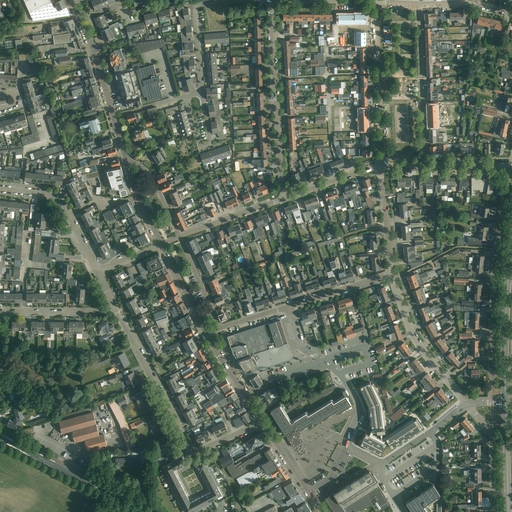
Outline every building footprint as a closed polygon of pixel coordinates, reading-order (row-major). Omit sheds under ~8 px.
[(27,0),(24,1),(29,12),(45,6),(51,3),(51,2),(55,0),(27,0)] [(45,6),(29,12),(33,21),(63,17),(71,15),(64,0),(61,0),(52,4),(51,3),(45,6)] [(101,8),(97,0),(94,0),(91,2),(95,11),(101,8)] [(103,0),(97,0),(101,8),(106,6),(103,0)] [(177,7),(179,16),(189,13),(188,8),(183,9),(183,6),(177,7)] [(169,9),(163,10),(166,20),(172,19),(169,9)] [(166,20),(163,10),(157,12),(160,22),(166,20)] [(156,12),(150,14),(152,23),(158,22),(156,12)] [(179,16),(180,24),(187,23),(186,20),(190,19),(189,13),(179,16)] [(94,19),(96,24),(105,20),(103,14),(94,19)] [(152,23),(150,14),(144,15),(146,25),(152,23)] [(473,22),(473,26),(472,34),(475,35),(477,28),(482,29),(482,28),(482,27),(483,25),(485,17),(479,16),(477,23),(473,22)] [(63,21),(50,23),(50,24),(51,24),(51,26),(47,27),(48,30),(48,34),(59,32),(62,32),(66,30),(67,31),(76,28),(76,27),(72,19),(64,23),(63,21)] [(488,26),(488,30),(490,30),(491,27),(494,28),(496,20),(490,19),(488,26)] [(105,20),(96,24),(99,30),(108,26),(105,20)] [(502,22),(496,20),(494,28),(501,29),(502,22)] [(109,27),(105,29),(100,31),(105,41),(113,37),(112,34),(114,33),(112,28),(115,27),(116,28),(119,26),(117,23),(117,22),(109,26),(109,27)] [(144,23),(138,24),(140,34),(146,32),(144,23)] [(181,32),(192,31),(191,26),(187,26),(187,23),(180,24),(180,25),(177,25),(177,32),(181,32)] [(138,24),(132,25),(134,35),(140,34),(138,24)] [(134,35),(132,25),(126,27),(128,37),(134,35)] [(81,38),(76,28),(67,31),(66,30),(62,32),(59,32),(48,34),(44,34),(44,39),(53,37),(54,44),(73,41),(81,38)] [(181,32),(182,41),(188,40),(188,38),(192,37),(192,31),(181,32)] [(84,46),(81,38),(73,41),(76,49),(84,46)] [(182,41),(182,49),(193,48),(193,42),(188,43),(188,40),(182,41)] [(109,56),(111,60),(123,57),(128,55),(126,52),(122,53),(120,48),(114,50),(114,52),(110,53),(110,55),(109,56)] [(180,58),(183,57),(189,57),(189,54),(194,54),(193,48),(182,49),(183,54),(180,54),(180,58)] [(68,65),(71,65),(70,56),(54,58),(54,65),(68,63),(68,65)] [(91,67),(88,57),(79,60),(82,68),(84,68),(84,69),(91,67)] [(115,72),(115,73),(127,69),(123,57),(111,60),(112,65),(113,65),(115,71),(115,72)] [(183,57),(184,66),(195,65),(194,59),(190,60),(189,57),(183,57)] [(127,69),(115,73),(117,80),(117,79),(118,82),(117,82),(118,83),(120,89),(119,89),(120,90),(122,96),(121,96),(122,97),(126,96),(127,99),(125,99),(126,104),(127,108),(135,106),(136,106),(137,106),(142,105),(140,98),(147,96),(148,101),(162,97),(158,82),(160,81),(159,76),(156,76),(153,65),(139,68),(139,66),(127,69)] [(195,65),(184,66),(184,74),(185,74),(189,74),(191,74),(190,71),(195,71),(195,65)] [(91,67),(84,69),(80,70),(82,77),(86,76),(86,77),(93,75),(91,67)] [(297,68),(283,68),(283,72),(285,72),(285,75),(290,75),(291,76),(297,76),(297,68)] [(71,88),(72,90),(96,83),(94,77),(85,79),(85,80),(81,81),(82,84),(71,88)] [(196,77),(186,79),(189,90),(195,88),(194,84),(196,83),(196,77)] [(32,84),(30,78),(24,80),(25,83),(21,84),(22,86),(23,85),(24,88),(33,86),(37,85),(36,82),(32,84)] [(189,90),(186,79),(178,82),(180,88),(182,87),(184,92),(189,90)] [(430,82),(427,82),(427,91),(435,91),(437,91),(437,89),(436,86),(435,87),(433,87),(432,83),(435,83),(436,83),(436,81),(432,81),(432,79),(429,79),(430,82)] [(77,80),(55,85),(56,89),(78,85),(77,80)] [(84,94),(85,98),(99,94),(96,83),(72,90),(73,97),(84,94)] [(217,88),(217,84),(211,85),(211,88),(206,88),(207,94),(218,93),(221,93),(220,88),(217,88)] [(268,89),(261,90),(262,110),(269,110),(268,89)] [(435,91),(427,91),(427,99),(431,99),(431,102),(433,102),(439,102),(438,94),(438,91),(437,91),(435,91)] [(212,99),(212,102),(218,101),(218,93),(207,94),(207,100),(212,99)] [(507,100),(506,103),(511,104),(511,96),(509,95),(509,94),(504,93),(503,96),(503,97),(503,98),(507,100)] [(99,94),(85,98),(62,105),(51,108),(52,114),(64,110),(86,104),(88,110),(103,106),(99,94)] [(208,106),(209,111),(220,110),(218,101),(212,102),(212,105),(208,106)] [(511,106),(511,104),(506,103),(500,102),(499,106),(501,107),(500,111),(504,112),(504,111),(511,113),(511,110),(511,106)] [(41,105),(39,106),(30,108),(29,108),(29,110),(31,110),(32,113),(40,111),(40,110),(42,110),(41,105)] [(177,106),(174,107),(176,112),(175,112),(176,113),(179,121),(187,118),(185,110),(179,112),(177,106)] [(214,116),(215,119),(221,118),(220,110),(209,111),(210,117),(214,116)] [(270,112),(263,112),(264,134),(265,155),(272,154),(270,112)] [(134,113),(127,115),(129,121),(134,120),(135,122),(140,121),(139,116),(135,116),(134,113)] [(24,114),(19,116),(22,127),(28,126),(24,114)] [(19,116),(13,118),(16,129),(22,127),(19,116)] [(496,126),(507,128),(508,123),(509,120),(502,119),(502,118),(498,117),(497,120),(498,121),(497,126),(496,126)] [(7,120),(10,131),(16,129),(13,118),(7,120)] [(86,121),(80,123),(81,128),(88,126),(90,133),(93,132),(94,135),(102,133),(101,130),(97,118),(90,120),(90,119),(86,120),(86,121)] [(179,121),(181,128),(190,126),(187,118),(179,121)] [(211,122),(212,128),(222,126),(221,118),(215,119),(215,122),(211,122)] [(7,120),(1,122),(3,129),(4,132),(10,131),(7,120)] [(190,126),(181,128),(181,129),(178,129),(180,137),(192,134),(190,126)] [(222,126),(212,128),(212,134),(217,133),(218,136),(219,135),(219,138),(226,137),(226,134),(224,134),(222,126)] [(507,128),(496,126),(495,126),(493,135),(498,136),(498,135),(505,136),(506,133),(507,128)] [(140,139),(144,137),(145,140),(146,141),(150,140),(151,139),(152,138),(151,137),(150,136),(149,136),(148,132),(147,132),(146,130),(143,131),(143,129),(140,129),(135,131),(135,132),(133,132),(134,135),(133,135),(134,137),(133,137),(133,138),(133,139),(133,140),(134,140),(135,140),(140,138),(140,139)] [(28,138),(29,143),(32,143),(30,137),(33,136),(33,134),(25,136),(26,138),(28,138)] [(438,135),(429,136),(429,142),(434,142),(436,142),(436,143),(439,143),(439,145),(440,145),(447,144),(448,144),(448,141),(447,141),(446,135),(444,135),(438,135)] [(26,144),(29,143),(28,138),(26,138),(25,136),(21,137),(22,140),(25,139),(26,144)] [(93,154),(98,153),(102,152),(102,151),(104,150),(104,148),(112,146),(110,139),(102,142),(100,143),(101,147),(92,150),(93,154)] [(459,144),(456,144),(456,153),(460,153),(460,154),(462,154),(467,154),(467,143),(462,143),(459,142),(459,144)] [(496,146),(495,151),(496,151),(496,153),(502,154),(504,144),(497,143),(497,146),(496,146)] [(434,146),(429,146),(430,154),(436,154),(440,153),(447,153),(447,144),(440,145),(440,146),(434,146)] [(229,145),(223,147),(226,156),(232,154),(229,145)] [(339,159),(336,161),(338,167),(344,165),(342,159),(341,159),(340,156),(343,155),(341,149),(339,145),(335,146),(339,159)] [(98,153),(99,156),(106,154),(106,157),(117,153),(115,147),(104,150),(102,151),(102,152),(98,153)] [(223,147),(217,149),(220,158),(226,156),(223,147)] [(363,149),(363,148),(359,148),(359,156),(369,156),(369,149),(363,149)] [(158,151),(155,153),(150,156),(153,159),(154,158),(158,164),(164,160),(160,154),(162,152),(160,149),(158,151)] [(217,149),(211,151),(215,160),(220,158),(217,149)] [(211,151),(206,153),(209,162),(215,160),(211,151)] [(209,162),(206,153),(200,155),(203,164),(209,162)] [(327,160),(324,161),(325,163),(325,164),(327,164),(328,168),(331,167),(331,169),(338,167),(336,161),(333,162),(332,158),(327,159),(327,160)] [(120,165),(118,159),(105,163),(105,166),(111,164),(112,167),(120,165)] [(252,160),(250,160),(250,164),(257,164),(257,167),(258,167),(258,170),(266,170),(266,166),(267,166),(267,159),(262,159),(252,160)] [(317,174),(315,168),(314,165),(308,167),(311,177),(317,174)] [(111,185),(112,189),(114,189),(116,190),(121,190),(127,188),(127,187),(125,180),(124,179),(124,178),(123,176),(123,175),(123,174),(121,166),(106,169),(107,174),(108,174),(108,173),(109,173),(110,178),(109,178),(109,177),(108,177),(110,181),(110,180),(111,180),(112,185),(111,186),(111,185)] [(322,166),(315,168),(317,174),(324,172),(322,166)] [(45,169),(44,174),(43,182),(50,183),(51,174),(51,169),(46,168),(45,169)] [(56,175),(55,184),(62,184),(63,177),(65,177),(65,172),(57,171),(57,175),(56,175)] [(87,179),(98,177),(100,183),(106,181),(104,174),(99,175),(99,171),(92,172),(85,174),(87,179)] [(162,174),(156,176),(159,182),(166,179),(165,175),(169,173),(168,171),(166,172),(165,171),(162,173),(162,174)] [(66,185),(69,190),(76,187),(82,184),(84,183),(82,178),(79,179),(76,173),(73,175),(73,178),(65,182),(66,185)] [(291,175),(294,183),(300,180),(298,173),(291,175)] [(257,180),(258,181),(264,194),(269,191),(262,174),(257,176),(258,180),(257,180)] [(404,178),(404,184),(404,187),(411,187),(411,193),(414,193),(414,180),(411,181),(411,178),(404,178)] [(448,184),(447,184),(447,189),(452,189),(452,187),(455,187),(455,186),(456,186),(456,181),(454,181),(454,178),(448,178),(448,184)] [(471,178),(471,183),(471,195),(476,195),(476,192),(486,192),(486,193),(492,194),(495,179),(489,178),(488,179),(485,179),(476,179),(476,178),(471,178)] [(368,179),(362,181),(365,188),(362,189),(363,194),(367,202),(368,207),(374,206),(370,196),(369,197),(367,191),(368,191),(367,187),(371,186),(368,179)] [(160,186),(163,192),(171,188),(170,185),(175,183),(174,180),(160,186)] [(264,194),(258,181),(255,182),(258,188),(255,189),(258,196),(264,194)] [(245,192),(241,193),(242,195),(242,196),(245,202),(251,199),(250,196),(249,195),(248,191),(250,190),(248,183),(245,185),(247,189),(245,190),(245,192)] [(356,183),(349,185),(354,199),(355,200),(357,205),(360,204),(358,198),(357,198),(355,191),(358,190),(356,183)] [(345,192),(342,193),(344,199),(348,198),(347,197),(350,196),(353,207),(357,205),(355,200),(354,199),(349,185),(343,187),(345,192)] [(69,190),(72,196),(79,192),(76,187),(69,190)] [(114,189),(112,189),(110,189),(110,193),(113,193),(113,194),(120,194),(121,197),(129,194),(127,188),(121,190),(116,190),(114,189)] [(336,190),(330,192),(335,207),(336,210),(335,207),(340,205),(341,209),(346,207),(342,195),(338,197),(336,190)] [(169,194),(172,200),(183,195),(182,192),(178,194),(177,191),(169,194)] [(72,196),(75,202),(82,198),(85,196),(84,194),(81,196),(79,192),(72,196)] [(212,194),(215,201),(216,204),(220,202),(220,201),(216,192),(212,194)] [(335,207),(330,192),(324,194),(329,209),(326,211),(329,220),(333,218),(330,211),(331,211),(331,209),(335,207)] [(234,194),(229,197),(233,207),(239,205),(236,197),(234,194)] [(183,195),(172,200),(175,206),(182,203),(181,200),(185,198),(183,195)] [(233,207),(229,197),(223,199),(223,200),(228,209),(233,207)] [(317,197),(310,199),(315,212),(317,211),(316,208),(320,207),(317,197)] [(82,198),(75,202),(78,208),(85,204),(82,198)] [(315,212),(310,199),(304,201),(307,210),(310,209),(311,212),(312,213),(315,212)] [(128,216),(128,217),(128,218),(132,216),(131,214),(135,212),(129,201),(103,214),(108,224),(119,220),(128,216)] [(206,207),(206,208),(207,212),(208,211),(211,217),(217,214),(213,205),(211,205),(210,202),(205,204),(204,203),(203,203),(201,204),(203,208),(206,207)] [(297,203),(291,206),(293,212),(294,216),(301,214),(299,210),(297,203)] [(91,206),(85,210),(80,212),(81,214),(81,215),(83,220),(90,217),(92,216),(89,210),(93,209),(91,206)] [(293,212),(291,206),(284,208),(288,218),(291,217),(290,213),(293,212)] [(489,212),(488,212),(489,208),(485,208),(485,207),(481,207),(481,206),(478,206),(477,215),(471,214),(470,217),(483,219),(484,216),(488,216),(488,215),(489,215),(489,212)] [(173,214),(176,219),(186,215),(184,212),(186,211),(185,209),(173,214)] [(272,212),(274,217),(274,220),(281,218),(278,210),(272,212)] [(431,211),(432,219),(441,218),(441,210),(431,211)] [(129,220),(126,222),(127,225),(131,223),(131,224),(139,220),(136,214),(132,216),(128,218),(129,219),(129,220)] [(178,225),(186,222),(184,218),(188,217),(187,214),(176,219),(175,219),(178,225)] [(270,220),(267,214),(261,216),(265,226),(264,226),(265,227),(269,225),(270,225),(270,223),(269,220),(270,220)] [(265,226),(261,216),(255,218),(257,225),(258,227),(258,228),(260,227),(264,226),(265,226)] [(92,220),(90,217),(83,220),(87,226),(91,224),(92,226),(99,222),(98,220),(96,221),(95,218),(92,220)] [(44,232),(44,229),(41,229),(42,227),(45,227),(46,221),(37,220),(36,226),(36,231),(42,232),(44,232)] [(186,222),(178,225),(180,231),(192,225),(190,220),(186,222)] [(253,227),(250,220),(244,222),(247,230),(253,227)] [(101,225),(99,222),(92,226),(94,228),(89,231),(92,237),(100,232),(99,229),(97,230),(96,228),(101,225)] [(128,229),(129,232),(142,226),(140,222),(129,227),(130,228),(128,229)] [(242,232),(239,224),(233,226),(236,234),(242,232)] [(142,226),(129,232),(131,235),(133,234),(133,235),(134,235),(134,236),(137,235),(144,231),(142,226)] [(236,234),(233,226),(227,228),(230,236),(236,234)] [(224,235),(222,230),(216,232),(219,239),(216,240),(218,246),(221,245),(221,243),(225,242),(225,243),(229,242),(226,234),(224,235)] [(100,232),(92,237),(95,243),(100,240),(101,242),(108,239),(104,231),(100,232)] [(486,239),(487,233),(476,232),(475,238),(468,237),(467,244),(481,245),(481,239),(486,239)] [(135,241),(138,247),(141,245),(149,242),(145,233),(134,238),(133,236),(132,237),(132,236),(131,236),(128,237),(129,239),(131,244),(135,241)] [(196,238),(186,242),(188,249),(198,245),(198,244),(196,238)] [(109,241),(108,239),(101,242),(102,245),(97,247),(100,253),(109,248),(106,243),(109,241)] [(59,246),(50,245),(48,256),(57,257),(57,254),(57,252),(58,252),(59,246)] [(198,245),(188,249),(191,255),(200,251),(198,245)] [(109,248),(100,253),(103,259),(108,256),(109,259),(116,255),(115,252),(114,250),(112,249),(110,248),(109,248)] [(201,264),(209,260),(214,258),(213,254),(214,253),(213,251),(212,251),(211,251),(210,249),(212,248),(206,250),(208,253),(198,257),(201,264)] [(161,259),(159,253),(148,259),(148,258),(145,260),(151,272),(154,271),(154,272),(165,267),(162,261),(161,262),(160,260),(161,259)] [(414,253),(404,254),(405,261),(408,261),(409,265),(411,264),(412,264),(412,260),(415,260),(414,253)] [(469,257),(469,263),(482,264),(483,259),(484,259),(484,256),(477,255),(478,254),(472,254),(472,257),(469,257)] [(412,264),(411,264),(411,269),(413,268),(422,264),(421,259),(415,260),(412,260),(412,264)] [(209,260),(201,264),(204,271),(204,270),(207,276),(214,273),(211,267),(212,267),(209,260)] [(482,264),(469,263),(468,268),(471,269),(470,272),(475,272),(475,271),(482,272),(483,269),(482,269),(482,264)] [(167,271),(165,267),(154,272),(155,272),(157,276),(160,275),(167,271)] [(309,268),(303,270),(305,278),(308,277),(311,276),(309,268)] [(351,270),(345,272),(347,280),(354,278),(352,272),(351,270)] [(345,272),(345,271),(339,273),(339,276),(341,282),(347,280),(345,272)] [(112,276),(115,282),(122,278),(120,275),(123,274),(122,272),(119,273),(112,276)] [(407,277),(409,282),(428,276),(426,272),(418,275),(417,273),(407,277)] [(141,274),(139,276),(142,282),(147,280),(144,273),(141,274)] [(168,273),(164,275),(161,276),(153,279),(157,287),(165,284),(172,281),(168,273)] [(208,281),(211,288),(218,284),(216,279),(220,278),(218,273),(217,274),(214,276),(215,278),(208,281)] [(329,279),(331,285),(337,283),(335,277),(334,274),(328,276),(329,279)] [(289,285),(295,282),(293,278),(291,280),(289,275),(285,277),(289,285)] [(428,276),(409,282),(411,288),(423,284),(423,282),(429,280),(428,276)] [(444,283),(445,287),(449,285),(447,281),(446,277),(440,279),(441,283),(444,283)] [(122,278),(115,282),(118,287),(125,284),(124,284),(127,282),(126,280),(123,282),(122,278)] [(331,285),(329,279),(325,280),(325,278),(322,279),(324,287),(331,285)] [(317,279),(311,281),(314,291),(320,289),(318,282),(318,280),(317,279)] [(314,291),(311,281),(305,283),(305,284),(306,286),(305,286),(307,293),(314,291)] [(159,291),(162,298),(166,296),(167,296),(172,294),(173,294),(178,292),(177,290),(176,288),(173,282),(168,284),(167,283),(160,286),(161,290),(159,291)] [(470,282),(469,292),(480,292),(480,287),(481,287),(481,284),(475,284),(475,283),(470,282)] [(218,284),(211,288),(214,294),(217,293),(218,295),(226,291),(235,287),(233,284),(224,288),(222,283),(218,284)] [(300,283),(294,285),(294,286),(297,296),(304,294),(302,288),(301,288),(300,283)] [(280,301),(277,291),(272,293),(270,288),(271,288),(269,284),(266,285),(269,295),(272,294),(273,297),(272,297),(274,303),(280,301)] [(289,289),(288,290),(291,298),(297,296),(294,286),(288,288),(289,289)] [(380,295),(386,293),(384,287),(384,286),(383,287),(378,289),(380,295)] [(127,288),(125,290),(120,292),(123,298),(130,294),(127,288)] [(248,299),(241,301),(242,305),(244,304),(245,307),(246,312),(253,310),(251,305),(250,302),(253,301),(250,295),(248,288),(245,289),(247,296),(248,299)] [(414,297),(414,298),(424,294),(422,288),(418,289),(412,291),(414,297)] [(281,290),(277,291),(280,301),(287,299),(285,293),(284,293),(284,292),(282,292),(281,290)] [(228,295),(226,291),(218,295),(219,297),(214,299),(217,305),(224,302),(223,299),(228,295)] [(461,301),(461,305),(473,305),(473,301),(473,300),(480,301),(481,297),(480,297),(480,292),(469,292),(469,301),(461,301)] [(166,296),(162,298),(159,299),(160,302),(162,301),(165,307),(181,299),(178,293),(173,295),(173,294),(172,294),(167,296),(166,296)] [(377,296),(374,297),(375,300),(378,299),(379,302),(376,304),(377,306),(381,305),(380,302),(382,301),(382,302),(388,300),(388,299),(386,293),(380,295),(377,296)] [(424,294),(414,298),(415,298),(417,304),(423,302),(425,301),(426,300),(424,294)] [(265,299),(261,300),(263,307),(270,305),(267,295),(264,296),(265,299)] [(449,295),(443,297),(445,301),(447,300),(448,304),(452,302),(449,295)] [(263,307),(261,300),(260,297),(258,297),(254,298),(255,302),(257,309),(263,307)] [(347,310),(348,310),(348,312),(352,311),(353,312),(358,310),(356,305),(353,306),(351,297),(344,299),(347,310)] [(126,303),(129,309),(137,304),(134,299),(126,303)] [(341,311),(342,312),(347,310),(344,299),(337,301),(339,307),(338,308),(339,312),(341,311)] [(172,314),(174,318),(180,315),(187,312),(183,302),(172,308),(173,310),(170,311),(172,314)] [(332,303),(326,305),(329,314),(329,315),(336,313),(332,303)] [(137,304),(129,309),(132,315),(140,311),(142,313),(148,310),(146,307),(143,309),(142,306),(139,307),(137,304)] [(445,307),(448,313),(453,310),(451,304),(445,307)] [(329,314),(326,305),(319,307),(321,313),(322,316),(329,314)] [(390,305),(380,309),(381,312),(382,315),(384,315),(386,314),(393,312),(393,311),(390,305),(391,305),(390,305)] [(420,315),(421,315),(433,311),(435,310),(433,306),(429,308),(428,305),(425,306),(424,306),(419,308),(418,308),(418,309),(421,315),(420,315)] [(220,321),(221,322),(221,321),(226,319),(227,319),(229,318),(229,317),(227,312),(226,312),(224,313),(222,308),(218,309),(220,314),(218,315),(218,316),(221,321),(220,321)] [(314,309),(308,311),(310,317),(316,315),(314,309)] [(153,314),(157,324),(168,319),(165,310),(153,314)] [(301,321),(302,327),(306,326),(305,323),(311,321),(311,320),(310,317),(308,311),(301,313),(303,319),(304,320),(301,321)] [(433,311),(421,315),(423,321),(423,322),(423,321),(429,319),(432,317),(431,314),(434,313),(433,311)] [(393,312),(386,314),(389,320),(395,318),(393,312)] [(446,314),(448,320),(454,317),(452,312),(446,314)] [(468,312),(467,320),(478,320),(479,315),(480,316),(480,312),(472,312),(468,312)] [(145,319),(142,314),(139,316),(141,318),(135,321),(139,327),(146,323),(144,319),(145,319)] [(173,327),(170,328),(172,332),(175,331),(180,330),(194,324),(189,314),(175,321),(171,323),(173,327)] [(478,320),(467,320),(467,328),(479,328),(479,325),(478,325),(478,320)] [(107,333),(108,335),(112,333),(111,331),(112,330),(115,329),(112,324),(109,326),(107,321),(98,326),(100,330),(102,329),(105,334),(107,333)] [(277,321),(269,324),(270,327),(272,334),(276,347),(281,346),(288,344),(281,323),(278,324),(277,321)] [(428,332),(436,327),(437,326),(434,321),(431,323),(430,322),(425,326),(428,332)] [(25,337),(29,337),(29,331),(26,331),(26,322),(19,322),(19,330),(22,330),(22,331),(24,333),(25,333),(25,337)] [(32,331),(38,331),(38,322),(32,322),(32,331),(29,331),(29,337),(32,337),(32,331)] [(38,322),(38,331),(38,333),(44,333),(44,337),(47,337),(47,331),(45,331),(45,322),(38,322)] [(51,331),(47,331),(47,337),(51,337),(51,333),(57,333),(57,330),(57,322),(51,322),(51,331)] [(70,334),(76,333),(76,322),(70,322),(70,331),(67,331),(67,337),(69,337),(70,334)] [(76,322),(76,333),(82,333),(82,338),(88,338),(88,331),(82,331),(82,322),(76,322)] [(388,327),(390,333),(399,330),(397,324),(391,326),(391,323),(381,326),(382,329),(388,327)] [(234,334),(227,336),(229,341),(230,344),(231,348),(246,343),(246,345),(245,345),(247,351),(248,353),(238,356),(237,355),(236,352),(233,353),(234,354),(235,357),(237,360),(238,360),(245,358),(251,356),(257,366),(259,366),(268,367),(283,362),(288,360),(292,359),(290,351),(288,344),(281,346),(276,347),(272,334),(270,327),(269,324),(268,324),(263,325),(235,334),(234,335),(234,334)] [(442,330),(444,333),(452,327),(450,324),(442,330)] [(353,329),(355,333),(365,330),(363,325),(353,328),(353,329)] [(436,327),(428,332),(432,337),(432,338),(437,334),(436,332),(439,330),(436,327)] [(454,330),(452,327),(444,333),(446,336),(454,330)] [(142,332),(145,338),(152,335),(154,334),(151,328),(142,332)] [(186,330),(182,332),(179,334),(181,336),(185,334),(186,338),(194,334),(191,328),(187,331),(186,330)] [(353,329),(344,332),(346,336),(347,339),(350,338),(353,336),(356,336),(355,333),(353,329)] [(390,333),(388,334),(391,341),(395,339),(401,337),(402,337),(401,336),(399,330),(390,333)] [(99,338),(102,345),(109,342),(107,335),(99,338)] [(148,344),(155,340),(156,340),(155,337),(153,338),(152,335),(145,338),(148,344)] [(197,345),(196,346),(191,338),(183,342),(188,350),(186,351),(188,354),(189,353),(197,349),(198,348),(197,345)] [(438,347),(444,343),(446,341),(444,338),(441,340),(440,338),(435,341),(434,342),(435,342),(438,347)] [(148,344),(151,349),(158,346),(159,345),(158,343),(156,344),(155,340),(148,344)] [(169,347),(170,350),(182,344),(180,341),(169,347)] [(400,353),(408,347),(407,347),(404,342),(403,342),(398,346),(400,348),(397,350),(399,353),(400,353)] [(231,348),(231,349),(232,349),(232,351),(232,352),(233,353),(236,352),(237,355),(238,356),(248,353),(247,351),(245,345),(246,345),(246,343),(231,348)] [(444,343),(438,347),(439,347),(442,352),(443,353),(443,352),(448,349),(444,343)] [(374,348),(377,353),(386,348),(383,344),(374,348)] [(158,346),(151,349),(154,355),(162,351),(160,348),(159,349),(158,346)] [(408,348),(408,347),(400,353),(399,353),(396,356),(397,358),(401,355),(404,359),(411,353),(412,353),(411,353),(408,348)] [(195,351),(192,353),(194,356),(195,359),(198,358),(205,354),(202,348),(197,350),(195,351)] [(478,348),(471,348),(468,348),(468,355),(467,355),(467,357),(465,357),(465,361),(471,361),(471,357),(471,356),(479,356),(479,353),(478,353),(478,348)] [(450,361),(450,362),(455,357),(451,352),(446,356),(445,356),(446,357),(450,361)] [(114,357),(116,362),(114,362),(114,363),(115,365),(116,365),(117,365),(120,369),(124,367),(128,365),(124,357),(125,357),(123,353),(114,357)] [(198,362),(200,365),(208,360),(205,354),(198,358),(200,361),(198,362)] [(95,361),(98,366),(110,359),(108,355),(95,361)] [(307,355),(278,364),(280,370),(295,365),(297,370),(310,366),(307,355)] [(245,358),(238,360),(245,371),(250,368),(251,370),(256,367),(257,367),(257,366),(251,356),(245,358)] [(455,357),(450,362),(454,367),(455,367),(456,365),(458,367),(464,362),(465,361),(464,358),(459,362),(455,357)] [(415,358),(407,364),(409,367),(411,370),(419,364),(416,359),(416,358),(415,358)] [(208,360),(200,365),(199,365),(201,369),(203,368),(204,370),(211,365),(208,360)] [(464,362),(458,367),(461,370),(467,365),(464,362)] [(411,370),(410,370),(414,376),(423,370),(424,369),(423,369),(420,364),(419,364),(411,370)] [(468,370),(464,370),(464,376),(468,376),(472,376),(475,376),(479,376),(479,369),(475,369),(475,367),(475,364),(468,364),(468,367),(468,370)] [(203,374),(207,380),(216,373),(213,368),(203,374)] [(183,375),(185,379),(195,373),(193,369),(183,375)] [(133,372),(128,374),(124,377),(129,388),(137,383),(133,376),(135,375),(133,372)] [(166,381),(169,387),(176,383),(175,380),(176,380),(175,377),(178,375),(177,372),(170,376),(171,378),(166,381)] [(330,372),(324,373),(325,376),(326,378),(327,385),(328,385),(333,384),(332,378),(331,374),(330,372)] [(186,381),(190,388),(197,384),(196,382),(195,380),(201,376),(199,373),(193,377),(186,381)] [(216,373),(207,380),(210,385),(220,379),(218,376),(219,376),(217,373),(217,374),(216,373)] [(263,383),(257,374),(250,379),(255,388),(263,383)] [(422,388),(424,386),(432,379),(428,374),(427,374),(420,380),(422,382),(419,385),(422,388)] [(205,393),(208,398),(210,400),(203,405),(206,409),(207,409),(217,402),(234,392),(226,379),(214,386),(218,392),(217,392),(213,387),(205,393)] [(432,379),(424,386),(428,391),(431,389),(431,388),(431,389),(436,385),(436,384),(432,379)] [(370,382),(360,386),(360,387),(361,390),(363,394),(364,397),(366,401),(368,403),(369,406),(369,407),(369,410),(370,413),(370,416),(371,421),(371,424),(372,428),(383,427),(380,403),(370,382)] [(177,390),(178,392),(185,389),(184,386),(179,389),(176,383),(169,387),(172,393),(177,390)] [(337,388),(335,384),(308,400),(311,404),(337,388)] [(390,387),(388,389),(394,397),(401,391),(399,388),(394,392),(390,387)] [(440,398),(445,394),(444,393),(440,389),(440,388),(440,389),(435,393),(439,398),(440,398)] [(187,391),(185,389),(178,392),(179,394),(175,397),(178,403),(184,399),(187,398),(184,393),(187,391)] [(267,391),(260,396),(265,404),(272,399),(278,396),(275,392),(273,389),(271,390),(270,389),(267,391)] [(280,405),(270,411),(285,435),(286,435),(287,437),(287,438),(289,440),(293,447),(302,441),(296,431),(298,430),(298,431),(298,430),(299,429),(300,430),(303,427),(303,426),(305,425),(306,426),(305,425),(308,423),(309,424),(312,422),(313,425),(317,423),(316,422),(319,420),(319,421),(320,421),(319,420),(321,418),(322,419),(329,415),(328,414),(331,413),(331,414),(331,412),(333,411),(334,412),(337,410),(339,412),(342,410),(342,409),(344,408),(345,409),(344,408),(347,406),(347,407),(348,407),(351,405),(345,396),(348,394),(346,390),(342,392),(344,394),(345,396),(333,403),(332,400),(308,415),(306,413),(294,420),(295,421),(294,422),(295,423),(292,425),(280,405)] [(284,400),(284,401),(291,399),(291,398),(295,397),(293,390),(281,394),(283,400),(284,400)] [(143,391),(138,393),(131,397),(133,400),(135,399),(140,408),(149,403),(143,391)] [(234,392),(217,402),(207,409),(209,412),(219,405),(219,406),(222,407),(238,397),(234,392)] [(121,394),(114,398),(118,406),(120,405),(127,401),(125,396),(123,397),(121,394)] [(445,394),(440,398),(439,398),(430,406),(432,408),(436,404),(437,405),(440,403),(442,405),(449,399),(449,398),(449,399),(445,394)] [(288,407),(290,410),(308,399),(305,396),(293,404),(292,404),(288,407)] [(236,408),(242,405),(238,398),(232,402),(236,408)] [(186,406),(187,409),(194,405),(192,402),(187,405),(184,399),(178,403),(181,409),(186,406)] [(195,407),(194,405),(187,409),(188,411),(183,413),(186,419),(193,416),(195,414),(192,409),(195,407)] [(236,408),(233,410),(230,412),(232,415),(235,413),(237,415),(238,414),(239,415),(241,413),(242,413),(246,411),(246,410),(242,405),(236,408)] [(9,419),(9,420),(7,425),(15,429),(20,420),(23,419),(23,418),(20,407),(14,409),(16,417),(13,422),(9,419)] [(401,407),(390,417),(394,422),(405,412),(401,407)] [(232,420),(236,428),(245,423),(245,424),(252,419),(247,411),(240,416),(232,420)] [(99,435),(93,412),(59,421),(62,434),(72,431),(73,434),(71,435),(72,439),(74,439),(75,442),(84,440),(87,451),(107,446),(104,434),(99,435)] [(218,425),(217,425),(221,432),(227,429),(225,424),(227,423),(224,415),(221,417),(222,420),(216,423),(218,425)] [(193,416),(186,419),(189,425),(194,423),(195,425),(200,422),(202,421),(205,420),(203,417),(200,418),(198,420),(197,419),(197,418),(197,417),(196,417),(196,416),(195,416),(194,416),(193,416)] [(156,431),(160,429),(161,429),(161,428),(162,428),(157,418),(147,423),(149,422),(152,428),(152,429),(152,430),(152,431),(153,433),(153,434),(154,434),(155,434),(156,433),(156,432),(156,431)] [(414,420),(385,439),(388,443),(390,446),(392,448),(422,428),(416,418),(414,420)] [(465,427),(470,423),(469,423),(465,418),(460,422),(465,427)] [(209,422),(207,423),(210,431),(213,429),(215,434),(221,432),(217,425),(212,427),(209,422)] [(200,431),(201,432),(204,439),(210,436),(208,431),(210,431),(207,423),(204,424),(205,428),(204,428),(203,429),(200,431)] [(470,423),(465,427),(463,429),(467,434),(470,431),(474,429),(474,428),(470,423)] [(204,439),(201,432),(195,435),(198,442),(204,439)] [(366,433),(360,443),(381,454),(386,443),(366,433)] [(243,444),(245,447),(248,445),(251,448),(245,452),(247,455),(253,451),(251,449),(259,443),(255,436),(243,444)] [(275,456),(270,448),(266,450),(265,449),(259,453),(250,459),(249,459),(236,467),(233,463),(226,466),(234,478),(254,467),(270,458),(275,456)] [(139,454),(139,457),(138,457),(137,458),(137,464),(138,465),(143,464),(143,462),(148,462),(147,451),(141,452),(141,449),(132,449),(132,455),(139,454)] [(229,453),(219,459),(223,467),(230,463),(233,461),(234,462),(234,461),(229,453)] [(275,455),(275,456),(270,458),(254,467),(255,469),(253,470),(254,471),(250,473),(249,472),(237,478),(242,488),(261,477),(270,472),(281,465),(275,455)] [(186,464),(182,456),(173,460),(174,461),(177,468),(178,469),(186,464)] [(120,458),(115,458),(115,463),(116,466),(127,466),(126,457),(123,458),(120,458)] [(200,472),(201,472),(201,471),(208,467),(204,459),(195,463),(200,472)] [(177,468),(174,461),(163,467),(166,473),(171,471),(173,470),(177,468)] [(289,477),(281,465),(270,472),(273,477),(275,476),(276,479),(264,487),(266,490),(278,483),(279,484),(289,477)] [(201,471),(201,472),(204,478),(213,473),(210,466),(208,467),(201,471)] [(171,471),(166,473),(164,475),(167,481),(176,476),(173,470),(171,471)] [(334,494),(326,499),(328,503),(334,511),(344,511),(345,511),(349,511),(353,510),(354,511),(368,507),(372,504),(376,511),(378,511),(390,504),(379,486),(376,482),(377,481),(374,475),(373,474),(372,475),(369,471),(368,471),(369,472),(367,473),(367,472),(366,473),(364,475),(363,474),(363,475),(361,476),(360,476),(361,477),(358,479),(357,478),(357,479),(352,482),(351,482),(351,483),(349,484),(349,483),(349,484),(346,486),(345,486),(346,487),(344,488),(343,487),(343,488),(340,490),(340,489),(339,490),(340,490),(334,494),(334,493),(333,494),(334,494)] [(207,484),(216,479),(213,473),(204,478),(207,484)] [(481,475),(469,475),(469,483),(465,483),(466,486),(474,486),(474,482),(481,482),(481,475)] [(180,482),(176,476),(167,481),(170,487),(180,482)] [(216,479),(207,484),(210,490),(217,487),(220,485),(216,479)] [(298,491),(299,491),(291,480),(287,482),(271,491),(268,494),(271,499),(275,497),(279,504),(280,504),(282,503),(299,492),(298,491)] [(180,482),(170,487),(174,494),(183,489),(180,482)] [(416,496),(406,503),(408,506),(409,505),(414,511),(413,511),(427,511),(421,503),(422,502),(425,505),(437,497),(438,497),(440,495),(433,485),(430,487),(429,487),(430,488),(424,492),(423,491),(422,491),(423,491),(419,493),(419,494),(416,496)] [(211,492),(209,493),(213,499),(222,495),(217,487),(210,490),(211,492)] [(474,487),(467,488),(467,491),(472,491),(472,498),(481,498),(481,491),(475,491),(474,491),(474,487)] [(183,489),(174,494),(177,500),(186,495),(183,489)] [(304,500),(299,492),(282,503),(284,506),(287,504),(288,505),(292,502),(294,504),(295,505),(297,504),(304,500)] [(209,493),(203,496),(208,505),(212,503),(210,501),(213,499),(209,493)] [(190,501),(186,495),(177,500),(180,506),(183,505),(190,501)] [(203,496),(197,499),(201,509),(208,505),(203,496)] [(472,505),(467,505),(468,509),(474,508),(476,508),(476,505),(481,505),(481,498),(472,498),(472,505)] [(197,499),(190,503),(194,509),(194,510),(195,511),(201,509),(197,499)] [(190,503),(190,501),(183,505),(186,511),(188,511),(194,510),(194,509),(190,503)] [(311,511),(305,502),(294,509),(295,511),(311,511)]
